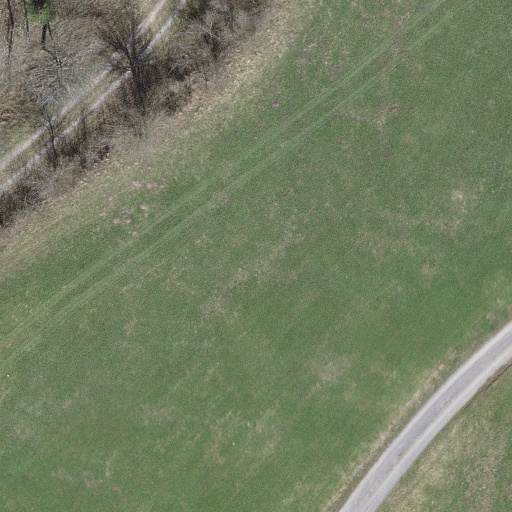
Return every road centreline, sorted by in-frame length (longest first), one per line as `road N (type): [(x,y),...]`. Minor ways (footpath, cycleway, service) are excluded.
road 1 (track): [(0,185),(93,106),(161,0)]
road 2 (track): [(342,511),(511,341)]
